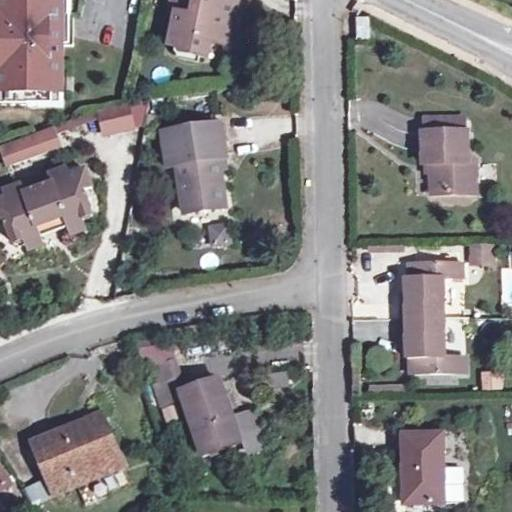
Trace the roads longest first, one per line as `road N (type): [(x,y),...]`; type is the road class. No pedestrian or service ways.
road 1 (residential): [(315,0),(324,276)]
road 2 (residential): [(324,276),(330,511)]
road 3 (residential): [(144,301),(324,276)]
road 4 (residential): [(0,367),(144,301)]
